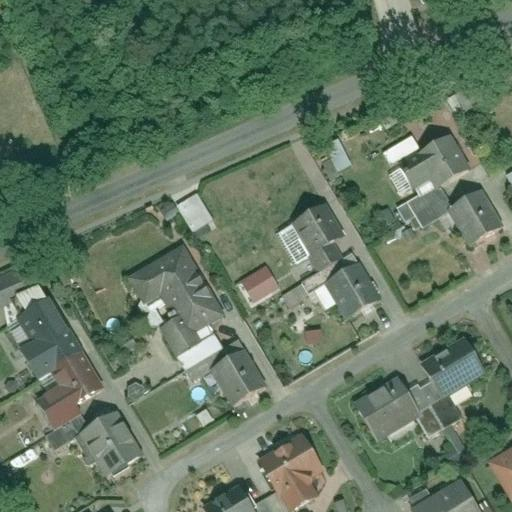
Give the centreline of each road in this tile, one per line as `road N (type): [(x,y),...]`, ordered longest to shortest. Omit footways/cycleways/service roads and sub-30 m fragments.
road 1 (residential): [(0,239),(504,0)]
road 2 (residential): [(158,511),(163,477),(511,273)]
